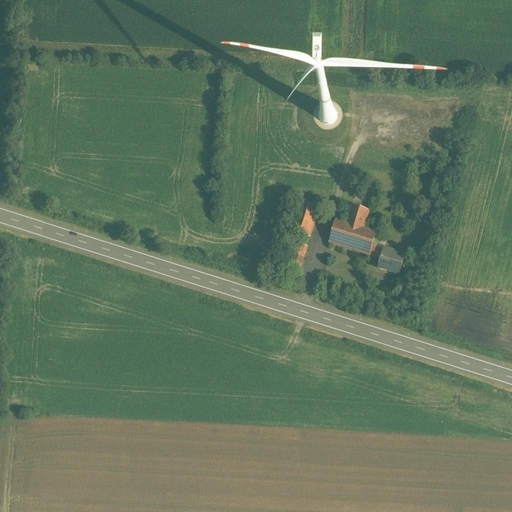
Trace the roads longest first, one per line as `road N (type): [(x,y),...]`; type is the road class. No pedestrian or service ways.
road 1 (secondary): [(0,217),(511,378)]
road 2 (track): [(303,312),(363,130)]
